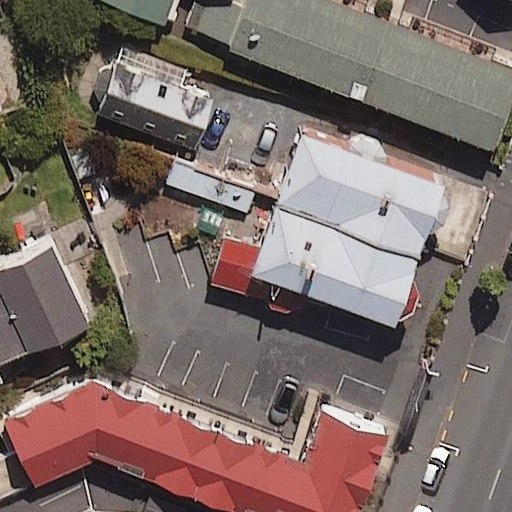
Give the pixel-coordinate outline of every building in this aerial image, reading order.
[(94,0),(158,24),(167,0),(192,0),(183,26),(228,43),(225,50),(486,150),(511,82),(511,69),(327,0),(94,0)] [(182,70),(122,46),(96,112),(189,149),(210,96),(177,83),(182,70)] [(437,186),(294,135),(253,249),(221,238),(206,282),(260,302),(266,283),(386,326),(437,186)] [(252,187),(173,156),(163,183),(242,213),(252,187)] [(0,361),(82,328),(50,249),(0,269),(0,361)] [(296,468),(82,383),(0,426),(0,429),(31,488),(88,457),(228,511),(352,511),(382,438),(318,412),(296,468)]
